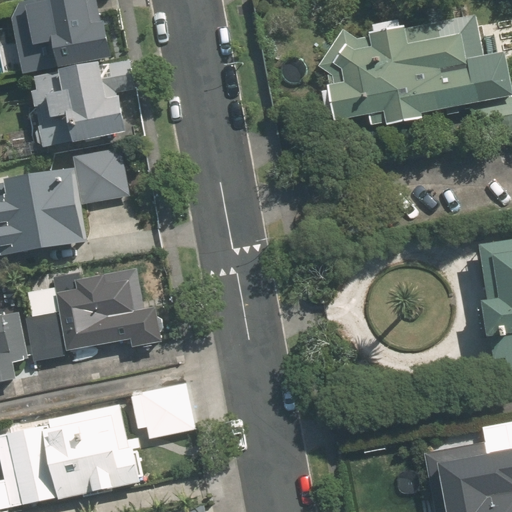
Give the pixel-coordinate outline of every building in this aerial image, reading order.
[(35,0),(28,16),(39,70),(133,51),(126,17),(116,19),(112,0),(35,0)] [(357,38),(344,29),(318,67),(329,74),(331,84),(322,86),(329,122),(369,115),(371,124),(470,105),(476,135),(511,128),(511,88),(507,66),(491,69),(488,56),(467,60),(459,18),(402,29),(400,19),(374,25),(375,34),(357,38)] [(44,86),(55,143),(141,127),(134,87),(142,85),(136,54),(47,71),(50,85),(44,86)] [(0,170),(0,253),(2,263),(112,246),(98,155),(0,170)] [(511,238),(481,243),(489,300),(484,301),(492,361),(507,359),(511,393),(511,238)] [(66,288),(76,347),(141,336),(143,343),(172,338),(166,303),(152,306),(145,265),(85,275),(87,284),(66,288)] [(0,381),(27,377),(15,309),(0,311),(0,381)] [(32,315),(39,359),(75,353),(68,309),(32,315)] [(193,376),(137,388),(148,435),(203,423),(193,376)] [(4,431),(18,504),(153,477),(146,441),(139,442),(130,399),(58,414),(59,420),(4,431)] [(511,511),(511,448),(488,453),(486,443),(427,453),(437,511),(511,511)] [(171,511),(170,511),(214,511),(213,503),(171,511)]
